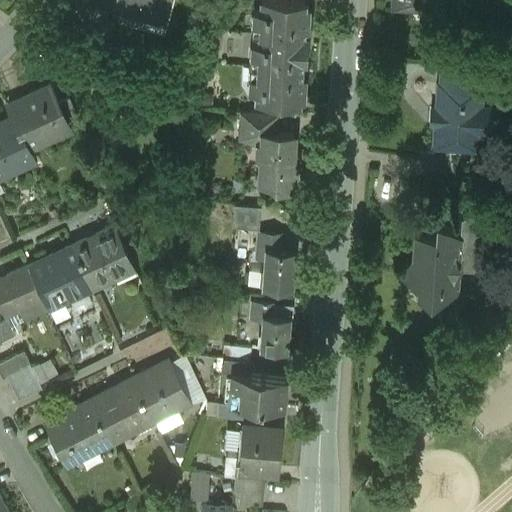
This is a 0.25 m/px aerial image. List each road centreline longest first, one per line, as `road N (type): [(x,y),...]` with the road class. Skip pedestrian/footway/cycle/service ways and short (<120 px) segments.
road 1 (primary): [(314,511),(351,0)]
road 2 (residential): [(0,395),(64,511)]
